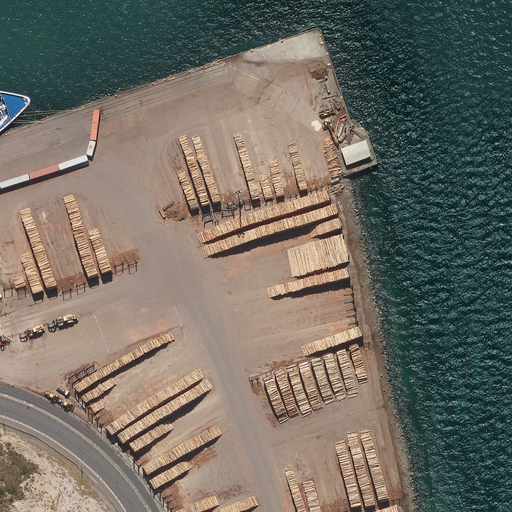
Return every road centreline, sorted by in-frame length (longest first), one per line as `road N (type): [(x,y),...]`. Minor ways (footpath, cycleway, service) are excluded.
road 1 (unclassified): [(0,388),(94,435),(159,511)]
road 2 (unclassified): [(145,511),(80,439),(0,397)]
